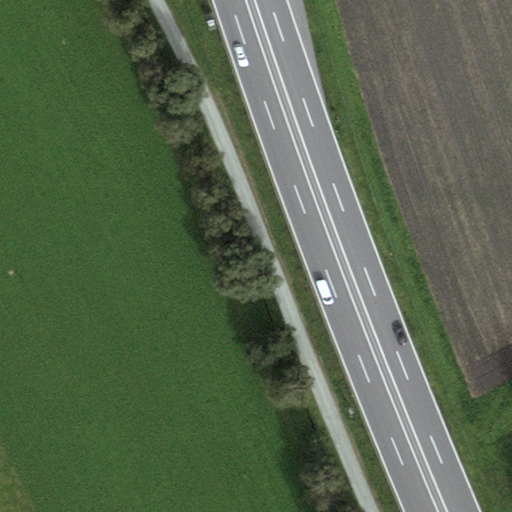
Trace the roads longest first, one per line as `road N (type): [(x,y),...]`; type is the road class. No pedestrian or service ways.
road 1 (track): [(153,0),(185,59),(371,511)]
road 2 (trunk): [(462,511),(269,0)]
road 3 (trunk): [(232,0),(317,254),(421,511)]
